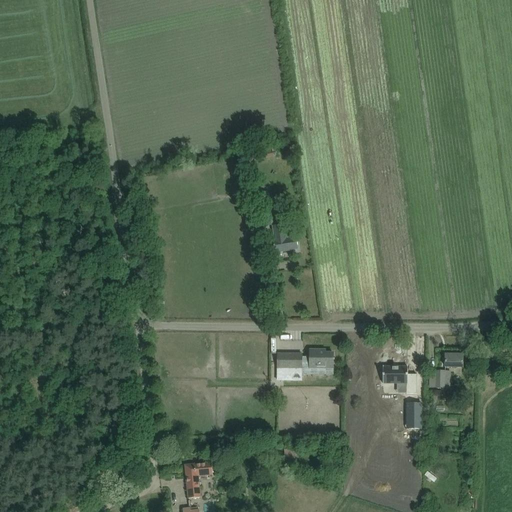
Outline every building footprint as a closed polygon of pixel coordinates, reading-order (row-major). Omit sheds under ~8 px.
[(265,149),(267,156),(267,158),(274,157),(273,155),(272,148),(265,149)] [(275,253),(297,250),(295,238),(287,239),(285,225),(280,226),(279,219),(272,221),(267,193),(255,195),(258,211),(260,211),(262,222),(259,222),(260,227),(272,225),(275,241),(273,242),(275,253)] [(310,369),(333,369),(333,354),(318,354),(318,351),(310,350),(310,357),(302,357),(302,354),(278,354),(278,369),(302,369),(302,363),(310,363),(310,369)] [(463,368),(463,366),(463,356),(445,355),(445,368),(463,368)] [(399,359),(374,359),(374,376),(397,376),(397,386),(408,386),(408,367),(399,367),(399,359)] [(451,372),(447,372),(437,371),(436,388),(450,389),(451,372)] [(421,416),(432,416),(432,403),(421,403),(421,416)] [(212,463),(185,466),(188,499),(201,498),(199,477),(213,476),(212,463)] [(424,476),(434,483),(437,480),(427,472),(424,476)]
